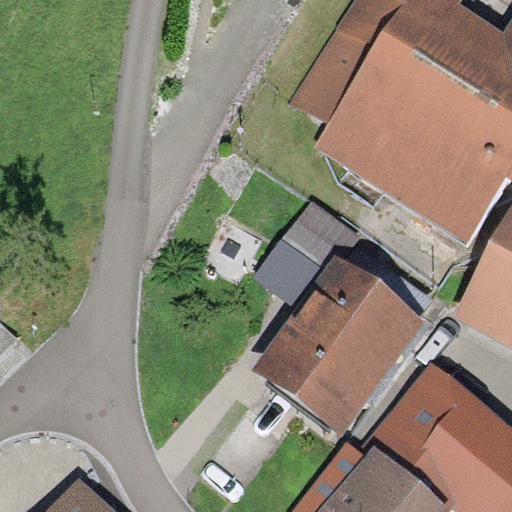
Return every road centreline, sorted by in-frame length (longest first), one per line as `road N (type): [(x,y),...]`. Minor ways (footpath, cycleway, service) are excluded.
road 1 (residential): [(149,0),(136,155),(103,373)]
road 2 (residential): [(103,373),(121,443),(164,511)]
